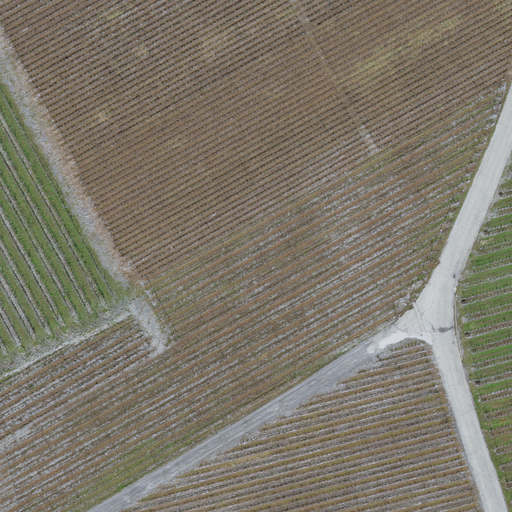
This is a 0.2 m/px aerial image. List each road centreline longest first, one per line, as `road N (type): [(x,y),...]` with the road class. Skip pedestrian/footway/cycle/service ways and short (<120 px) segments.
road 1 (track): [(435,315),(106,511)]
road 2 (residential): [(511,111),(435,315)]
road 3 (residential): [(495,511),(435,315)]
